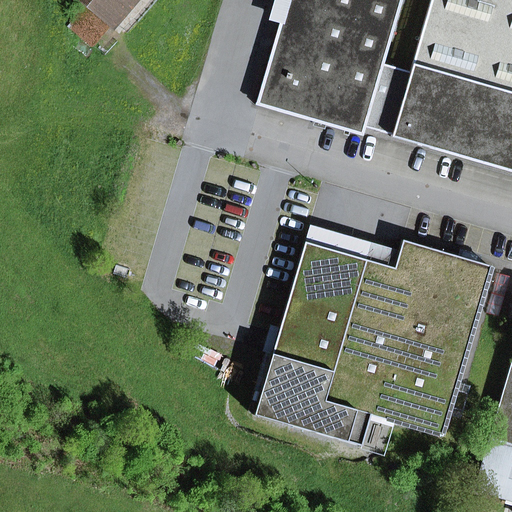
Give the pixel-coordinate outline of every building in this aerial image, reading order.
[(84,0),(112,23),(132,0),(84,0)] [(362,136),(365,127),(383,65),(401,0),(285,0),(279,24),(255,105),(362,136)] [(273,0),(268,20),(279,24),(285,0),(273,0)] [(511,0),(430,0),(409,73),(383,65),(365,127),(391,135),(390,137),(511,172),(511,0)] [(98,48),(114,27),(87,8),(72,28),(98,48)] [(393,269),(398,252),(309,226),(304,243),(393,269)] [(304,243),(254,416),(361,447),(370,416),(442,437),(450,408),(462,412),(468,394),(455,390),(491,267),(402,241),(398,252),(393,269),(304,243)] [(511,357),(473,491),(511,502),(511,357)]
